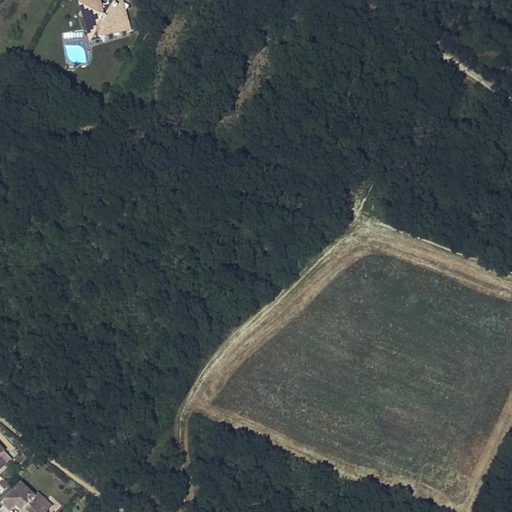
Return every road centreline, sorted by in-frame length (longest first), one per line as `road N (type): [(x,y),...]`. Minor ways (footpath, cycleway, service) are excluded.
road 1 (track): [(362,0),(511,103)]
road 2 (track): [(511,273),(360,210)]
